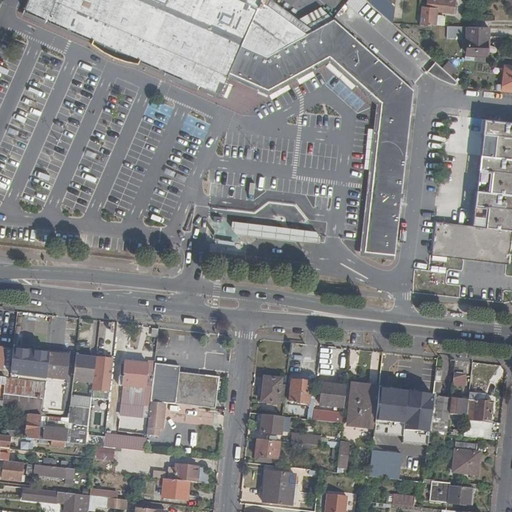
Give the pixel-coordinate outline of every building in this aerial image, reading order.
[(331,58),(383,103),(413,108),(415,91),(334,20),(306,35),(269,8),(272,1),(272,0),(31,0),(27,10),(28,10),(27,14),(46,23),(48,20),(165,71),(165,73),(196,87),(197,85),(222,95),(223,93),(221,93),(228,77),(231,79),(233,75),(270,91),(331,58)] [(422,0),(419,26),(444,27),(444,19),(442,16),(435,17),(434,12),(452,11),(451,0),(422,0)] [(306,35),(334,20),(329,15),(309,27),(272,1),(269,8),(306,35)] [(469,27),(450,27),(450,38),(469,38),(469,27)] [(488,54),(489,28),(469,27),(469,38),(469,54),(488,54)] [(456,85),(459,81),(437,62),(428,73),(437,79),(451,84),(456,85)] [(413,108),(383,103),(382,112),(412,116),(413,108)] [(412,116),(382,112),(366,252),(397,255),(412,116)] [(481,157),(511,160),(511,123),(485,120),(481,157)] [(477,192),(511,196),(511,160),(481,157),(477,192)] [(309,174),(320,175),(321,161),(310,160),(309,174)] [(473,227),(511,231),(511,196),(477,192),(473,227)] [(322,248),(324,233),(235,222),(234,229),(242,239),(322,248)] [(435,223),(432,253),(509,262),(511,236),(511,231),(473,227),(435,223)] [(0,329),(14,331),(16,318),(0,316),(0,329)] [(0,370),(3,371),(5,355),(14,356),(14,351),(6,350),(0,349),(0,370)] [(14,356),(13,366),(28,367),(28,369),(46,371),(47,353),(15,349),(14,351),(14,356)] [(65,401),(70,357),(49,354),(47,376),(46,379),(46,384),(44,399),(65,401)] [(0,377),(11,379),(12,372),(13,366),(14,356),(5,355),(3,371),(0,370),(0,377)] [(94,385),(96,360),(76,358),(74,383),(94,385)] [(113,361),(96,359),(96,360),(94,385),(92,399),(101,400),(103,386),(107,387),(108,372),(112,372),(113,361)] [(147,388),(150,364),(125,361),(125,366),(122,366),(120,386),(124,386),(123,404),(145,406),(146,399),(151,399),(152,389),(147,388)] [(180,367),(155,365),(152,389),(151,399),(151,404),(165,405),(175,406),(178,383),(179,374),(180,367)] [(11,379),(46,384),(46,379),(47,376),(12,372),(11,379)] [(219,379),(179,374),(178,383),(218,388),(219,379)] [(44,399),(46,384),(11,379),(0,377),(0,412),(28,416),(42,417),(44,399)] [(466,378),(453,377),(452,391),(464,392),(466,378)] [(282,381),(265,379),(262,404),(279,406),(282,381)] [(310,402),(312,384),(292,382),(290,399),(310,402)] [(218,388),(178,383),(175,406),(215,412),(216,404),(217,400),(218,388)] [(344,410),(346,388),(324,385),(321,407),(344,410)] [(375,428),(378,393),(369,392),(370,390),(354,388),(350,425),(375,428)] [(409,395),(379,391),(378,393),(375,428),(375,430),(373,440),(392,442),(394,424),(405,425),(408,397),(409,395)] [(464,392),(452,391),(451,399),(451,400),(463,401),(464,392)] [(429,435),(446,437),(449,416),(451,400),(451,399),(440,398),(440,395),(434,395),(433,398),(429,435)] [(418,398),(408,397),(405,425),(405,433),(415,434),(429,435),(433,398),(418,396),(418,398)] [(92,400),(72,398),(72,402),(71,408),(70,421),(90,423),(90,418),(90,417),(91,410),(92,400)] [(67,445),(87,447),(88,438),(90,423),(70,421),(71,408),(72,402),(65,401),(44,399),(42,417),(40,433),(44,433),(45,429),(68,432),(67,445)] [(469,407),(469,402),(463,401),(451,400),(449,416),(456,417),(455,421),(455,423),(456,424),(458,424),(459,422),(461,422),(462,418),(467,418),(469,407)] [(467,418),(467,421),(490,424),(493,404),(482,403),(469,402),(469,407),(467,418)] [(165,405),(151,404),(150,406),(148,428),(162,429),(165,405)] [(307,409),(307,420),(341,421),(341,410),(307,409)] [(40,433),(42,417),(28,416),(26,440),(39,441),(40,433)] [(281,437),(283,420),(264,418),(262,435),(281,437)] [(464,440),(488,442),(490,424),(467,421),(464,440)] [(162,429),(148,428),(147,438),(158,439),(159,432),(161,432),(162,429)] [(44,433),(40,433),(39,441),(52,443),(66,445),(67,445),(68,432),(45,429),(44,433)] [(11,438),(19,439),(19,433),(2,431),(2,437),(11,438)] [(412,453),(415,434),(405,433),(403,452),(412,453)] [(2,437),(0,436),(0,448),(0,449),(10,450),(11,438),(2,437)] [(292,437),(291,445),(292,445),(304,446),(311,447),(319,448),(320,440),(292,437)] [(96,448),(104,449),(105,440),(105,439),(88,438),(87,447),(94,448),(96,448)] [(146,444),(105,440),(104,449),(105,449),(115,450),(145,453),(146,444)] [(278,460),(280,444),(258,441),(256,457),(278,460)] [(349,446),(340,445),(340,450),(337,470),(347,471),(349,446)] [(453,475),(473,478),(475,465),(479,465),(480,456),(476,456),(477,448),(456,446),(453,475)] [(0,449),(0,448),(0,460),(8,462),(8,457),(0,456),(0,449)] [(114,463),(115,450),(105,449),(103,462),(114,463)] [(8,462),(0,460),(0,481),(24,484),(25,472),(22,471),(23,463),(8,462)] [(67,480),(68,468),(30,464),(28,475),(35,475),(35,477),(67,480)] [(370,472),(369,479),(400,482),(401,468),(370,465),(370,472)] [(188,483),(198,484),(199,469),(177,466),(177,470),(170,469),(169,481),(188,483)] [(266,473),(265,483),(269,483),(267,505),(292,508),(296,475),(266,473)] [(186,502),(188,483),(169,481),(166,480),(159,480),(158,479),(157,486),(165,487),(163,499),(186,502)] [(450,488),(431,486),(429,503),(472,508),(473,491),(450,488)] [(81,511),(83,496),(27,490),(25,500),(64,505),(63,511),(81,511)] [(91,491),(90,497),(98,498),(108,499),(110,499),(117,500),(118,493),(91,491)] [(327,496),(324,511),(345,511),(347,498),(327,496)] [(393,497),(392,506),(414,508),(415,499),(393,497)] [(117,500),(110,499),(109,508),(126,510),(127,501),(117,500)]
